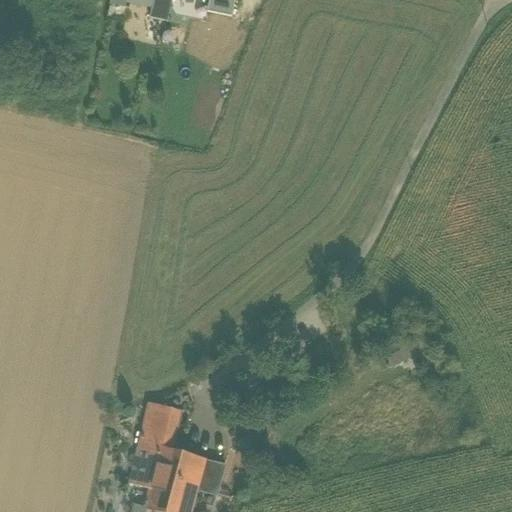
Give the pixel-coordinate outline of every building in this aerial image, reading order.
[(110,0),(109,5),(126,8),(127,3),(127,0),(110,0)] [(149,20),(166,23),(171,0),(127,0),(127,3),(152,8),(149,20)] [(234,0),(207,0),(205,13),(231,19),(234,0)] [(237,63),(238,52),(217,49),(216,61),(237,63)] [(147,410),(170,416),(172,411),(149,405),(147,410)] [(129,486),(149,491),(160,450),(170,453),(172,444),(165,442),(171,416),(170,416),(147,410),(129,486)] [(183,413),(172,411),(170,416),(171,416),(165,442),(172,444),(170,453),(173,454),(183,413)] [(173,454),(170,453),(160,450),(149,491),(144,509),(144,510),(146,510),(153,511),(190,511),(196,491),(197,485),(204,461),(173,454)] [(197,485),(218,490),(225,467),(204,461),(197,485)] [(197,485),(196,491),(216,497),(218,490),(197,485)]
